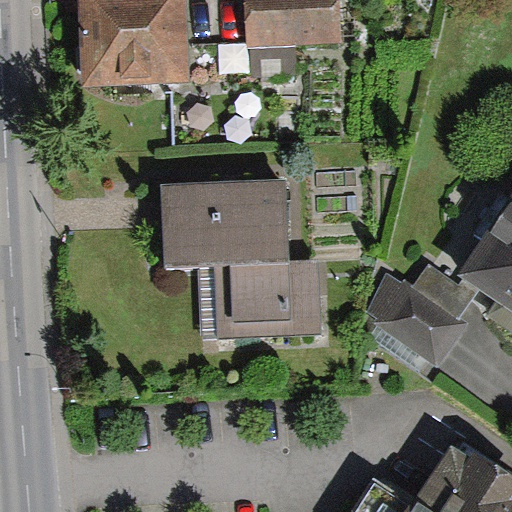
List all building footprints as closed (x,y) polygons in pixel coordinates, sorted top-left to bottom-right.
[(188,89),(185,0),(68,0),(71,93),(188,89)] [(336,0),(243,0),(247,55),(339,49),(336,0)] [(511,186),(493,216),(470,202),(443,246),(456,254),(436,286),(496,322),(489,334),(511,348),(511,186)] [(285,187),(161,190),(163,275),(228,274),(230,341),(324,339),(323,265),(287,265),(285,187)] [(426,384),(458,336),(407,303),(392,326),(370,312),(354,337),(426,384)] [(507,511),(431,459),(393,511),(359,511),(350,505),(344,511),(507,511)]
